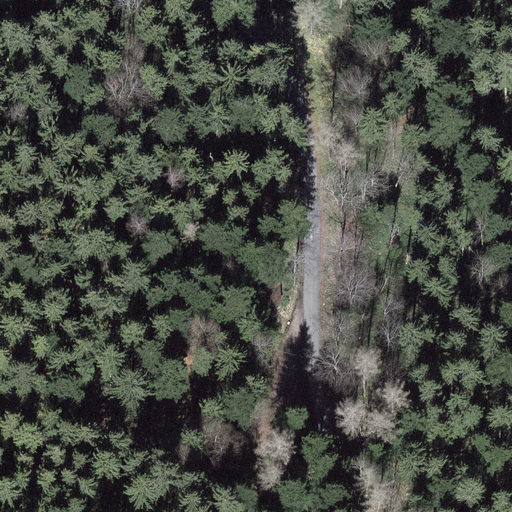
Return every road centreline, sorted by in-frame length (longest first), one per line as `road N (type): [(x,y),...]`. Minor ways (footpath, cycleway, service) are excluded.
road 1 (unclassified): [(226,0),(259,29),(308,117),(315,352),(360,511)]
road 2 (track): [(315,352),(271,448),(255,511)]
